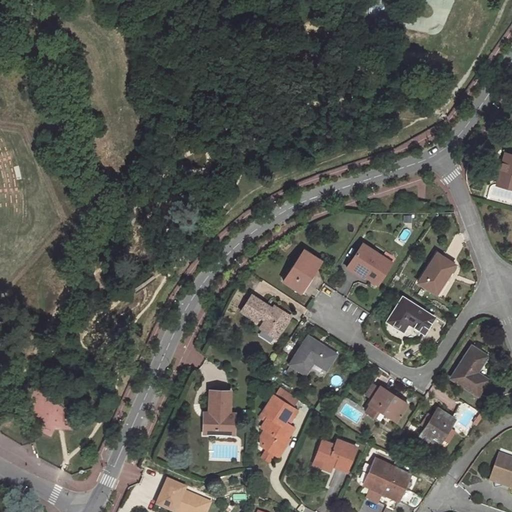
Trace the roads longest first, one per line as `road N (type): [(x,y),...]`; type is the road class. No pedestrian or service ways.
road 1 (tertiary): [(90,511),(162,356),(202,283),(236,245),(298,204),(441,152)]
road 2 (residential): [(320,314),(419,379),(491,273)]
road 3 (residential): [(491,273),(441,152)]
